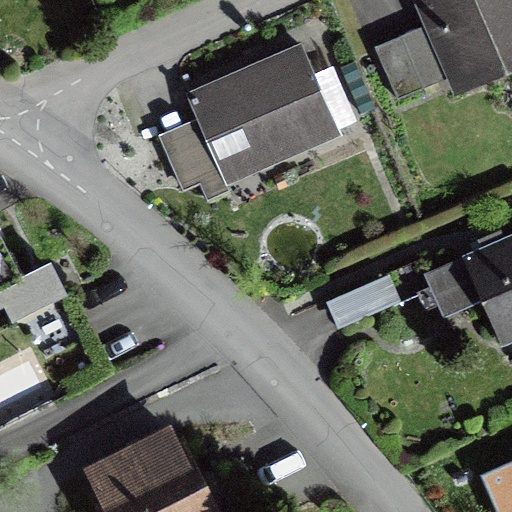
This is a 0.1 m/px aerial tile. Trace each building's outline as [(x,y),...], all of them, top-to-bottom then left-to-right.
[(511,0),(425,0),(462,83),(511,60),(511,0)] [(376,49),(399,102),(444,82),(421,30),(376,49)] [(186,96),(197,121),(159,137),(183,193),(199,186),(207,203),(230,194),(228,188),(342,140),(302,46),(186,96)] [(0,291),(24,279),(0,236),(0,291)] [(511,336),(511,238),(424,278),(445,323),(482,306),(499,342),(511,336)] [(402,303),(391,277),(326,306),(338,331),(402,303)] [(220,511),(181,426),(76,474),(93,511),(220,511)]
